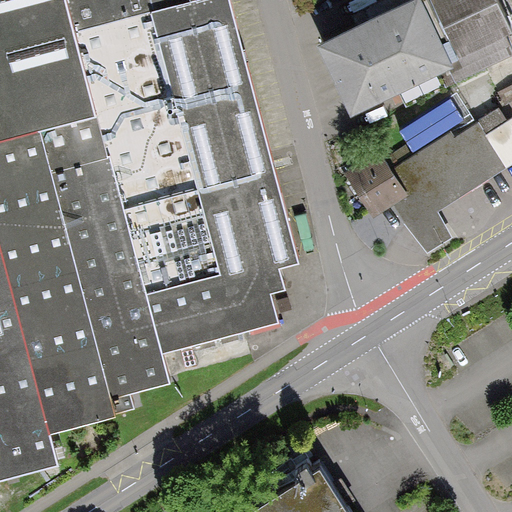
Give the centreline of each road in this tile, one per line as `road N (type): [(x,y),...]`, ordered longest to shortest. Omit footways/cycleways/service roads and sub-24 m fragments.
road 1 (unclassified): [(272,0),(324,218),(355,312),(370,333)]
road 2 (tertiary): [(370,333),(87,511)]
road 3 (residential): [(370,333),(482,511)]
road 4 (tertiary): [(511,244),(370,333)]
